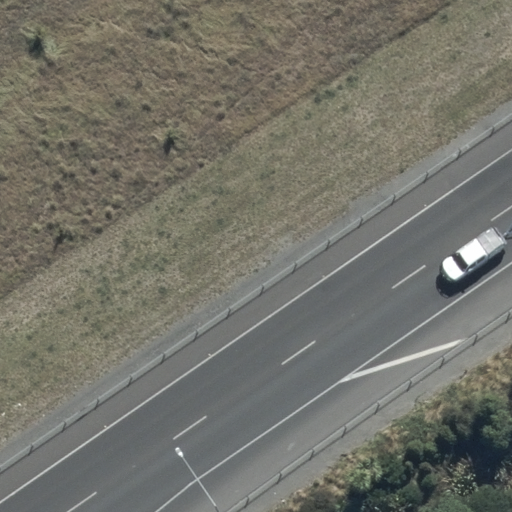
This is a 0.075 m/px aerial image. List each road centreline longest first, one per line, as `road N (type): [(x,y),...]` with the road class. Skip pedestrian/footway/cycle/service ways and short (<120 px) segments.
road 1 (motorway): [(332,327),(66,511)]
road 2 (motorway): [(332,327),(127,511)]
road 3 (motorway): [(511,208),(332,327)]
